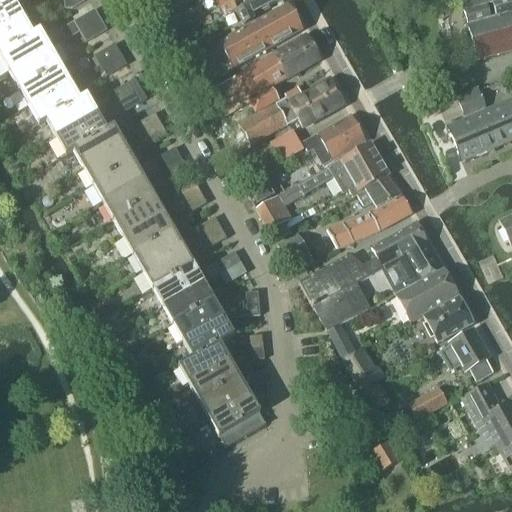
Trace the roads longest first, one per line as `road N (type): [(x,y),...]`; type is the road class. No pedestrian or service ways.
road 1 (residential): [(109,0),(276,292),(283,447),(221,485)]
road 2 (residential): [(299,0),(511,368)]
